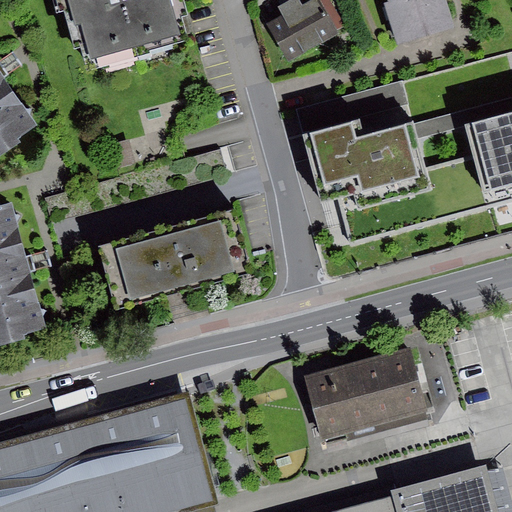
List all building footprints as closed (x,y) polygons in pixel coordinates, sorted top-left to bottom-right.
[(54,0),(59,16),(64,14),(74,53),(83,51),(89,73),(189,46),(182,21),(188,19),(183,0),(54,0)] [(283,17),(267,27),(288,64),(347,31),(329,0),(316,0),(302,8),(297,0),(293,0),(278,9),(283,17)] [(388,0),(390,5),(386,6),(398,48),(455,32),(445,0),(388,0)] [(0,162),(0,163),(22,148),(19,143),(37,129),(30,119),(33,111),(24,110),(0,74),(0,162)] [(360,117),(301,133),(320,204),(341,198),(353,243),(511,201),(511,116),(467,128),(476,162),(426,175),(412,122),(365,134),(360,117)] [(129,141),(110,146),(116,170),(136,165),(129,141)] [(220,150),(46,199),(53,224),(227,175),(220,150)] [(0,350),(0,351),(27,344),(25,338),(47,332),(44,319),(47,310),(40,306),(29,266),(17,223),(21,216),(14,211),(13,206),(0,209),(0,350)] [(234,214),(99,252),(116,314),(174,298),(252,276),(234,214)] [(411,349),(302,379),(319,443),(348,436),(350,442),(431,420),(411,349)] [(203,395),(217,390),(213,381),(199,386),(203,395)] [(187,401),(0,451),(0,511),(197,511),(216,507),(187,401)] [(343,511),(499,511),(487,466),(389,492),(391,500),(343,511)]
